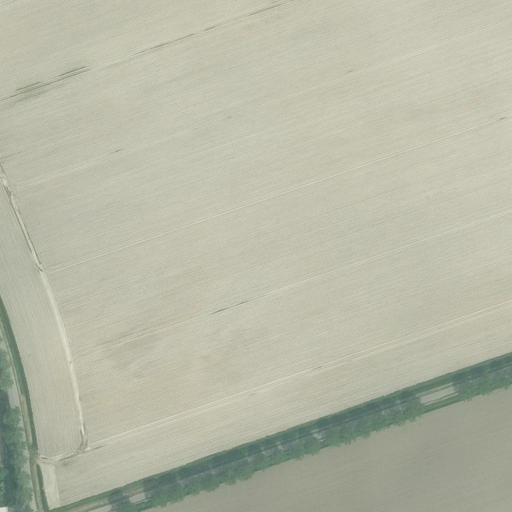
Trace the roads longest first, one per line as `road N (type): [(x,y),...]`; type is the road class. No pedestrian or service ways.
road 1 (unclassified): [(96,511),(511,370)]
road 2 (unclassified): [(32,511),(0,348)]
